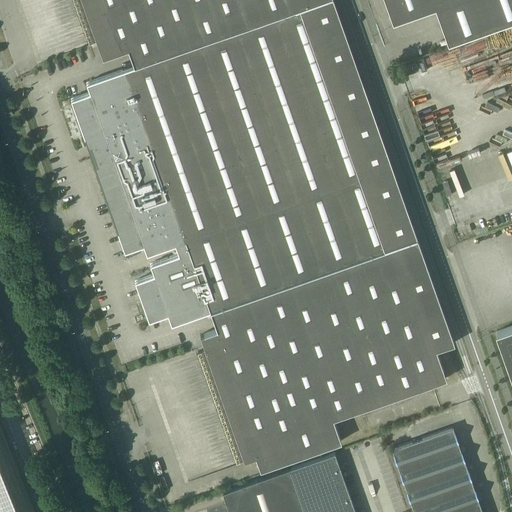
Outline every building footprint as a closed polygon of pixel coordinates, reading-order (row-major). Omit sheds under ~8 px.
[(74,0),(90,43),(97,40),(103,58),(128,49),(134,66),(87,82),(90,92),(71,99),(125,250),(144,244),(153,241),(157,250),(175,243),(179,254),(151,263),(154,274),(135,281),(149,319),(168,313),(172,323),(210,310),(217,329),(200,335),(205,348),(198,351),(237,462),(255,455),(260,469),(341,440),(333,417),(446,378),(436,349),(448,345),(450,344),(454,342),(453,338),(419,244),(333,0),(74,0)] [(386,0),(395,23),(461,0),(386,0)] [(423,58),(418,59),(422,71),(427,69),(423,58)] [(416,62),(403,66),(405,74),(419,69),(416,62)] [(147,253),(157,250),(153,241),(144,244),(147,253)] [(511,325),(499,330),(511,368),(511,325)] [(392,448),(414,511),(482,511),(453,426),(402,444),(392,448)] [(355,511),(335,451),(222,491),(229,511),(355,511)] [(0,511),(19,511),(0,464),(0,511)]
